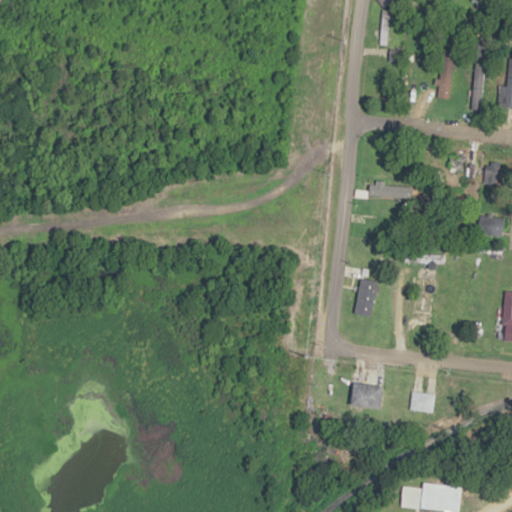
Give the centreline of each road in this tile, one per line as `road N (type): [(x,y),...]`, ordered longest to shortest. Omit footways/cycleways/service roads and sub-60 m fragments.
road 1 (residential): [(0,224),(267,204),(309,174),(345,126)]
road 2 (residential): [(331,350),(345,126)]
road 3 (residential): [(511,370),(331,350)]
road 4 (residential): [(345,126),(511,140)]
road 5 (residential): [(357,0),(345,126)]
